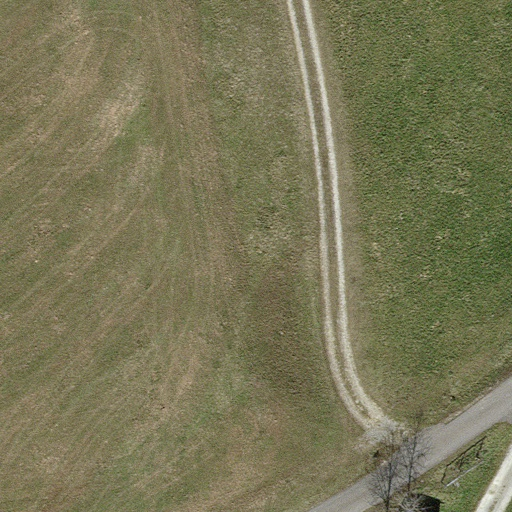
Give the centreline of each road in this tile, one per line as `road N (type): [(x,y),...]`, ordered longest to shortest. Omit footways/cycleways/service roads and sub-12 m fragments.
road 1 (track): [(298,0),(321,105),(344,363),(365,412),(403,437),(440,443)]
road 2 (unclassified): [(337,511),(511,392)]
